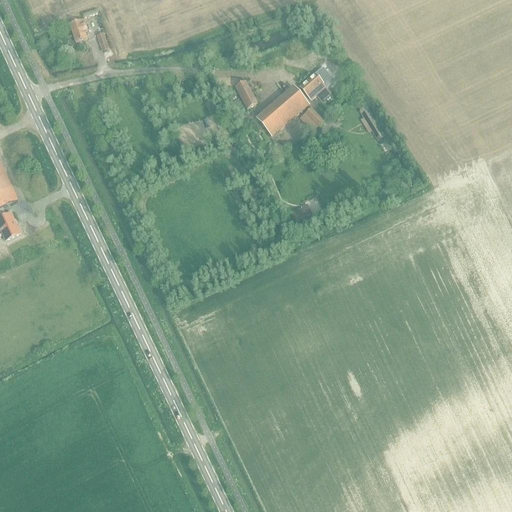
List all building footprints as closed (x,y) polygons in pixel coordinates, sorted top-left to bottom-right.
[(83,13),(85,18),(97,14),(95,9),(83,13)] [(69,25),(76,44),(87,40),(85,33),(88,32),(84,20),(69,25)] [(97,36),(103,51),(109,49),(104,33),(97,36)] [(319,94),(322,98),(329,91),(315,75),(300,89),(311,101),(319,94)] [(235,88),(247,111),(258,105),(245,82),(235,88)] [(256,119),(272,138),(309,106),(293,88),(256,119)] [(359,112),(378,143),(385,138),(367,108),(359,112)] [(305,114),(319,128),(325,123),(311,109),(305,114)] [(341,146),(334,151),(337,156),(344,151),(341,146)] [(0,229),(6,242),(21,235),(11,214),(6,217),(2,209),(17,202),(0,166),(0,229)] [(307,205),(291,212),(297,223),(312,216),(307,205)]
